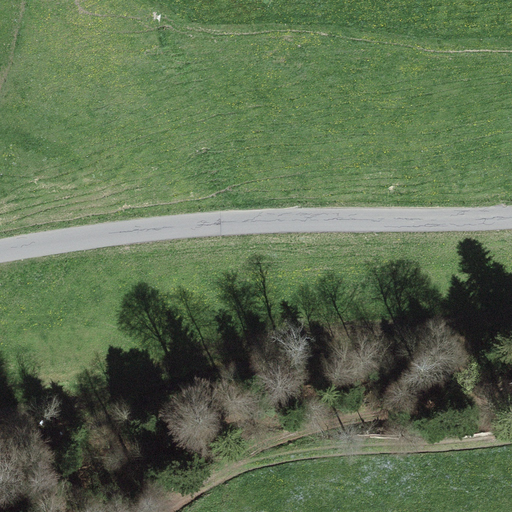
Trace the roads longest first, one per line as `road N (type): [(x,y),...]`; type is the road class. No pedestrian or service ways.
road 1 (unclassified): [(0,250),(173,225),(511,215)]
road 2 (track): [(165,511),(222,477),(291,454),(511,440)]
